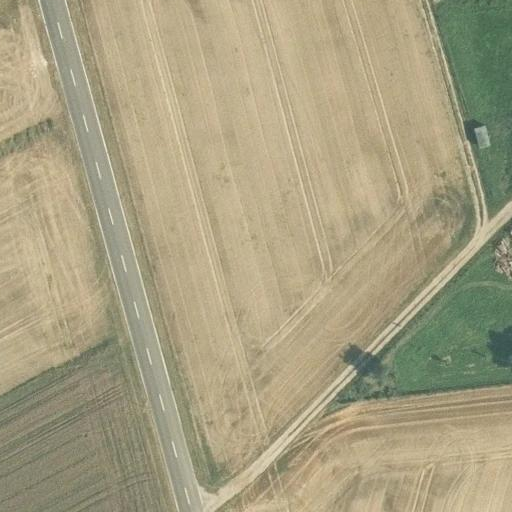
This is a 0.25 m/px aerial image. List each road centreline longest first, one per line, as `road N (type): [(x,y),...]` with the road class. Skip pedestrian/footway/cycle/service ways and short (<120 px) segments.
road 1 (secondary): [(189,511),(50,0)]
road 2 (track): [(511,207),(274,454),(223,498),(188,507)]
road 3 (track): [(493,224),(422,0)]
